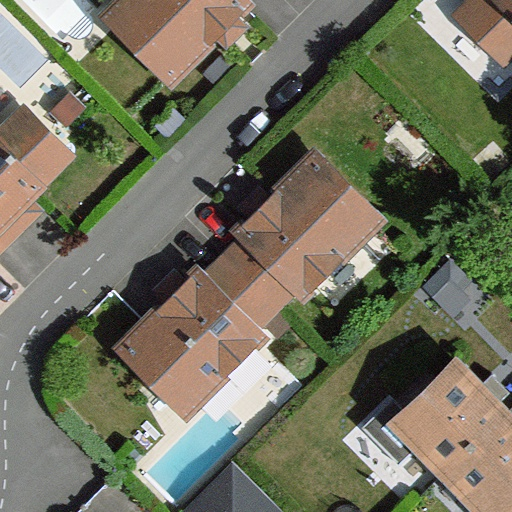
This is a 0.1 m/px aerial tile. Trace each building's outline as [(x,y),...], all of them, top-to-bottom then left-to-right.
[(108,0),(95,13),(167,88),(258,0),(108,0)] [(511,0),(472,0),(455,18),(506,68),(511,62),(511,0)] [(0,255),(46,210),(35,199),(76,159),(25,106),(0,129),(0,255)] [(311,154),(113,348),(186,422),(384,228),(311,154)] [(511,511),(511,414),(458,359),(390,430),(469,511),(511,511)] [(279,511),(235,466),(187,511),(279,511)]
